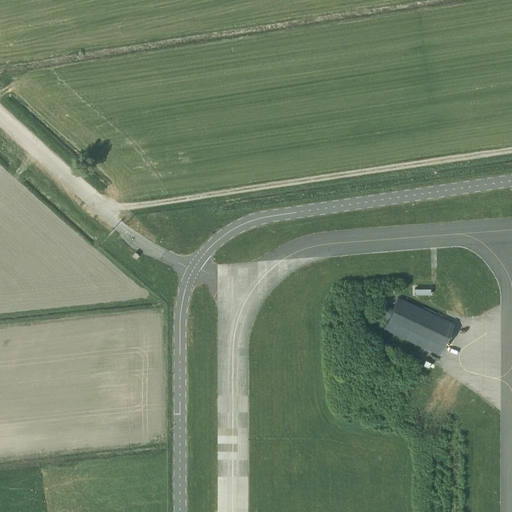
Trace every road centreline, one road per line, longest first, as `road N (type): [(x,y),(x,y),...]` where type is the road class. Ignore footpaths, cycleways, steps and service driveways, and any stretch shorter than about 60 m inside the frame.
road 1 (track): [(511,149),(101,207)]
road 2 (unclassified): [(511,180),(255,219),(212,244),(193,270)]
road 3 (unclassified): [(193,270),(133,238),(0,114)]
road 4 (unclassified): [(193,270),(180,320),(179,511)]
